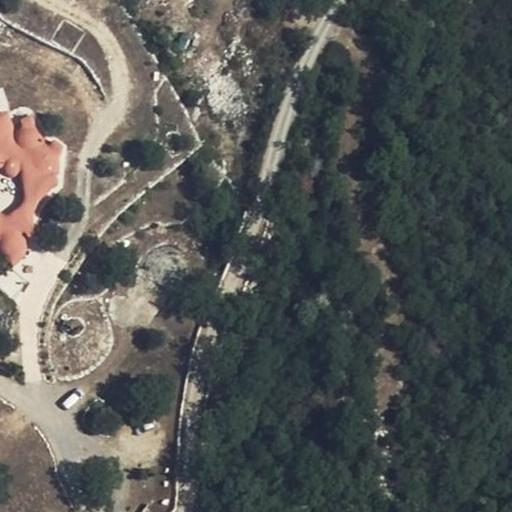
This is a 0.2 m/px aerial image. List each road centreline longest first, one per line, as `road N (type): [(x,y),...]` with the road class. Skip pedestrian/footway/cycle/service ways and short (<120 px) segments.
road 1 (residential): [(342,0),(311,57),(227,281),(196,390),(188,511)]
road 2 (track): [(105,511),(62,436),(0,387)]
